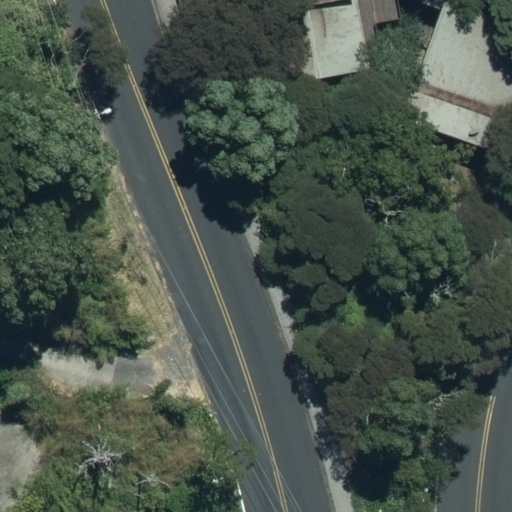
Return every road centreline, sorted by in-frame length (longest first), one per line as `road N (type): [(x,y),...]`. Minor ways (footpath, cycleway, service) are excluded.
road 1 (residential): [(106,0),(267,427),(282,511)]
road 2 (residential): [(511,338),(497,369),(484,511)]
